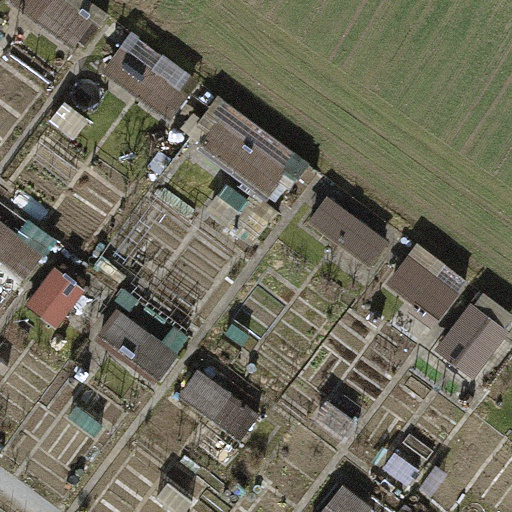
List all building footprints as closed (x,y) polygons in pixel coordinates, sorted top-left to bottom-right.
[(96,21),(67,0),(14,0),(13,2),(77,48),(96,21)] [(184,96),(117,48),(98,73),(165,121),(184,96)] [(285,168),(222,123),(202,151),(265,196),(285,168)] [(388,243),(324,197),(305,224),(368,270),(388,243)] [(38,252),(0,224),(0,268),(17,281),(38,252)] [(100,298),(51,263),(32,289),(81,324),(100,298)] [(456,298),(407,263),(389,287),(438,322),(456,298)] [(507,332),(472,307),(441,350),(476,375),(507,332)] [(170,354),(109,311),(94,333),(154,376),(170,354)] [(261,416),(199,371),(180,398),(242,442),(261,416)] [(362,511),(370,501),(344,483),(323,511),(362,511)]
